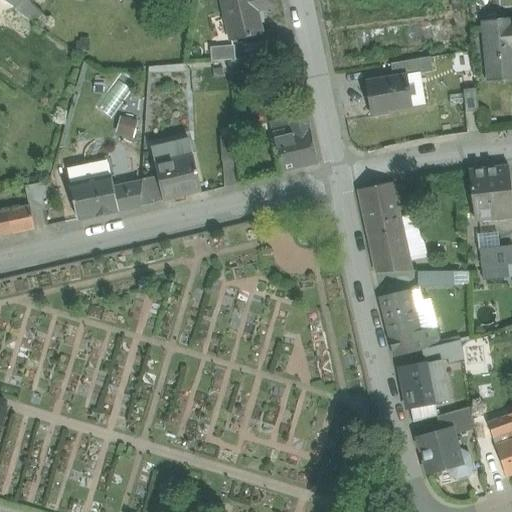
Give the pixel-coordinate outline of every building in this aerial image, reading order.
[(0,0),(0,22),(6,26),(15,11),(0,0)] [(0,0),(15,11),(25,0),(0,0)] [(28,0),(25,0),(15,11),(35,24),(44,15),(32,4),(28,0)] [(219,0),(229,44),(264,36),(259,12),(274,9),(272,0),(219,0)] [(25,39),(35,24),(15,11),(6,26),(25,39)] [(511,23),(483,26),(489,82),(511,79),(511,23)] [(234,47),(212,49),(213,62),(232,61),(235,61),(234,47)] [(430,58),(416,61),(419,75),(432,73),(430,58)] [(235,61),(232,61),(233,75),(256,74),(254,59),(235,61)] [(416,61),(390,65),(392,78),(404,75),(405,77),(419,75),(416,61)] [(392,78),(366,83),(373,117),(387,114),(386,112),(411,107),(405,77),(404,75),(392,78)] [(419,75),(405,77),(411,107),(425,104),(419,75)] [(119,81),(99,108),(110,116),(130,89),(119,81)] [(475,84),(463,85),(465,108),(477,107),(475,84)] [(305,107),(287,110),(288,115),(293,137),(311,133),(305,107)] [(271,119),(274,134),(286,132),(287,138),(293,137),(288,115),(271,119)] [(140,126),(122,123),(120,136),(137,139),(140,126)] [(293,137),(287,138),(286,132),(274,134),(275,141),(274,141),(282,174),(318,165),(311,133),(293,137)] [(235,138),(221,139),(222,162),(236,161),(235,138)] [(189,141),(152,150),(164,201),(178,198),(187,196),(201,192),(189,141)] [(109,162),(69,170),(73,188),(113,179),(109,162)] [(511,196),(509,168),(470,173),(473,204),(475,220),(511,215),(511,200),(511,199),(511,196)] [(154,177),(142,180),(142,185),(141,207),(160,202),(154,177)] [(113,179),(73,188),(80,220),(120,212),(115,190),(113,179)] [(49,183),(26,187),(29,208),(30,208),(32,214),(46,211),(44,202),(49,183)] [(393,183),(358,191),(369,240),(404,232),(401,219),(393,183)] [(142,185),(115,190),(120,212),(141,207),(142,185)] [(29,208),(0,214),(0,237),(36,230),(32,214),(30,208),(29,208)] [(404,232),(410,261),(425,258),(416,215),(401,219),(404,232)] [(369,240),(376,274),(413,273),(410,261),(404,232),(369,240)] [(483,251),(503,249),(502,234),(481,236),(483,251)] [(483,251),(480,251),(482,268),(511,264),(511,247),(503,249),(483,251)] [(419,271),(419,284),(468,284),(468,271),(419,271)] [(411,290),(379,298),(386,327),(418,319),(411,290)] [(418,319),(386,327),(394,358),(422,351),(426,350),(423,338),(418,319)] [(440,338),(432,340),(431,336),(423,338),(426,350),(442,346),(440,338)] [(426,350),(422,351),(425,364),(442,361),(442,362),(448,360),(449,365),(464,363),(461,342),(442,346),(426,350)] [(425,364),(400,369),(408,409),(449,402),(442,362),(442,361),(425,364)] [(455,401),(458,412),(469,409),(465,398),(455,401)] [(511,406),(509,408),(501,411),(504,418),(505,418),(511,415),(511,406)] [(441,433),(453,430),(475,424),(472,408),(469,409),(458,412),(437,418),(441,433)] [(511,415),(505,418),(504,418),(489,424),(494,438),(497,445),(496,445),(507,478),(511,476),(511,415)] [(453,430),(441,433),(418,439),(428,474),(451,468),(452,473),(457,476),(467,473),(469,469),(466,457),(459,453),(453,430)]
